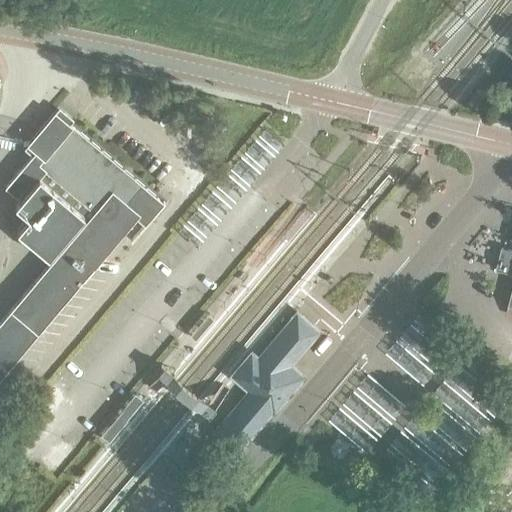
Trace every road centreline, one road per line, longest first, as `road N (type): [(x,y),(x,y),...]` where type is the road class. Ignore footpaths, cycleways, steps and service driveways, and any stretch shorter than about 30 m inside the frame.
road 1 (tertiary): [(330,101),(0,29)]
road 2 (tertiary): [(511,143),(330,101)]
